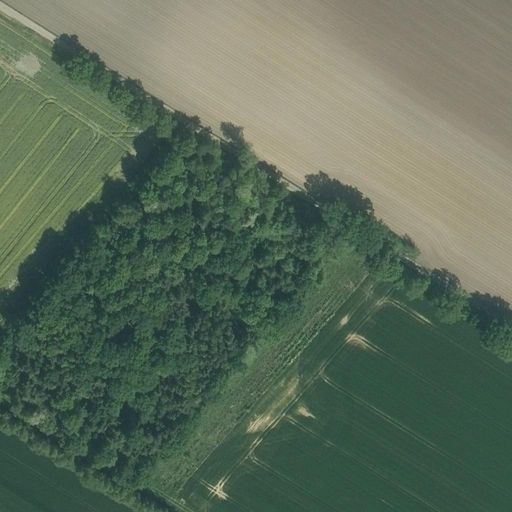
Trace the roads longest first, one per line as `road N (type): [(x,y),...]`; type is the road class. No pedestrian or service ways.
road 1 (unclassified): [(0,2),(511,323)]
road 2 (track): [(0,392),(187,511)]
